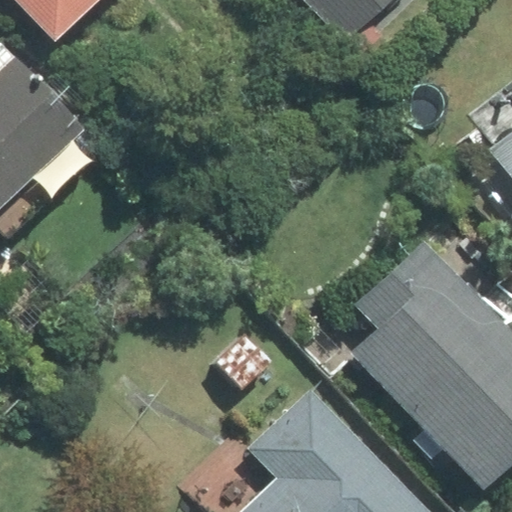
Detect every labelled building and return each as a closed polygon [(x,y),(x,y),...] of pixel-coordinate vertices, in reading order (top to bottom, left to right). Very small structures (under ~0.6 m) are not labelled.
[(0,0),(0,11),(31,46),(80,0),(0,0)] [(297,0),(336,42),(380,0),(297,0)] [(0,203),(70,138),(0,62),(0,203)] [(511,125),(474,156),(511,204),(511,125)] [(511,305),(494,287),(476,305),(415,241),(341,312),(361,333),(334,359),(464,496),(511,451),(511,305)] [(265,482),(233,511),(410,511),(296,394),(236,452),(265,482)]
